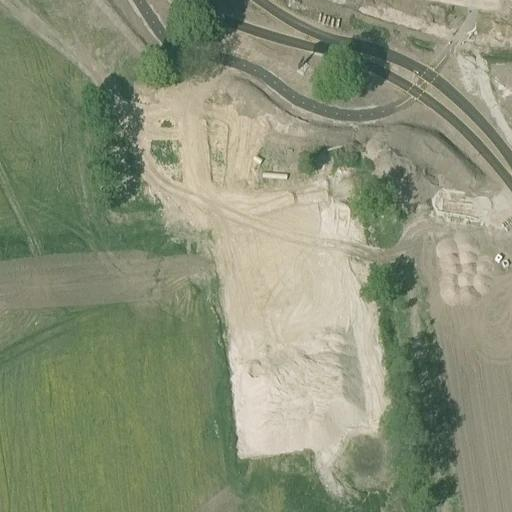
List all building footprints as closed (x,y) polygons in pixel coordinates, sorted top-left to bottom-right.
[(255,87),(197,90),(202,177),(285,172),(278,61),(290,61),(288,28),(237,31),(240,68),(253,67),(255,87)] [(117,200),(179,194),(170,94),(108,100),(117,200)] [(310,199),(288,203),(303,279),(325,275),(310,199)] [(255,205),(203,207),(204,241),(255,240),(255,205)] [(378,409),(366,323),(323,329),(334,415),(378,409)] [(285,326),(256,333),(269,387),(298,381),(285,326)]
